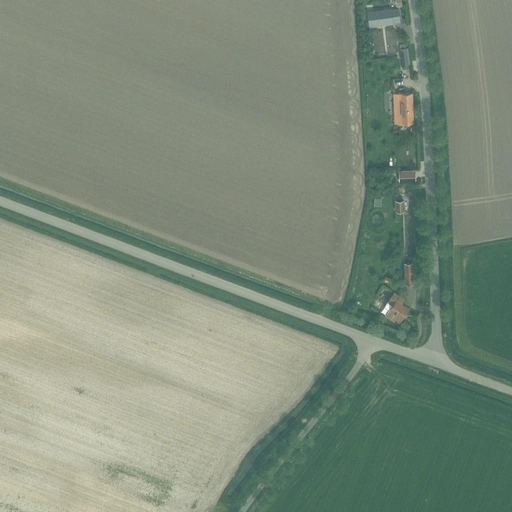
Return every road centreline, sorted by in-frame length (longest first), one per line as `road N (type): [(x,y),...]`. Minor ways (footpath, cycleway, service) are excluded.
road 1 (unclassified): [(370,339),(0,200)]
road 2 (unclassified): [(436,362),(413,2)]
road 3 (unclassified): [(247,511),(370,339)]
